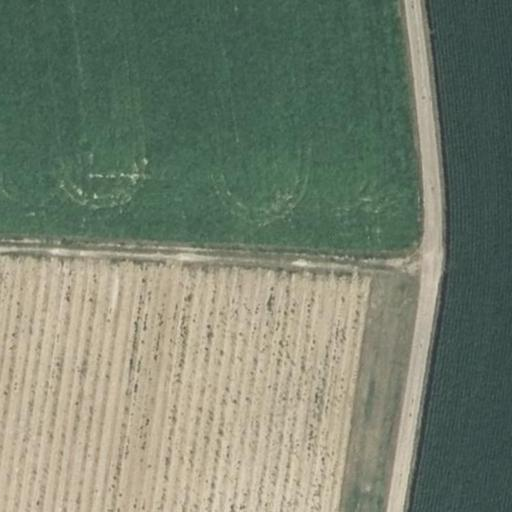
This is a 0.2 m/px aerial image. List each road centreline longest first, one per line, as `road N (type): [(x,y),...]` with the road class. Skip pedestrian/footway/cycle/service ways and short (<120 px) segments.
road 1 (track): [(440,260),(0,235)]
road 2 (track): [(410,0),(440,260)]
road 3 (track): [(440,260),(399,511)]
